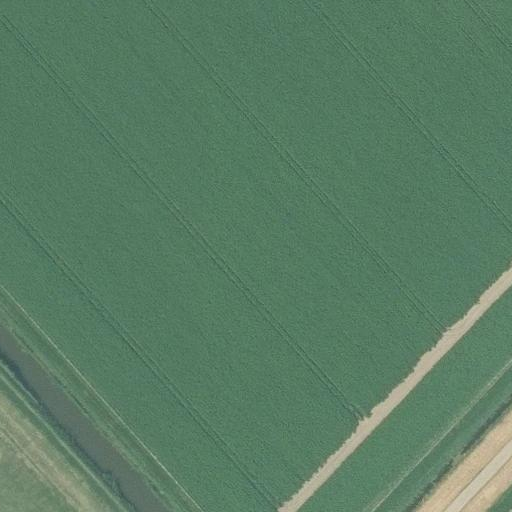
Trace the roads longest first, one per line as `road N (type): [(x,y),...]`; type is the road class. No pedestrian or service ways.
road 1 (track): [(205,511),(0,284)]
road 2 (track): [(0,389),(110,511)]
